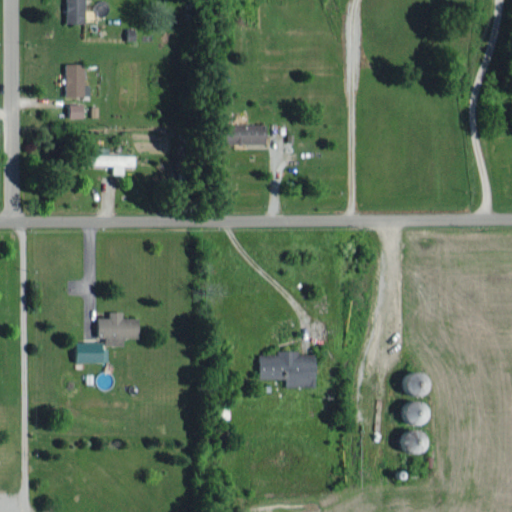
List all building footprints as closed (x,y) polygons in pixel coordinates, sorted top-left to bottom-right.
[(62,0),(62,23),(81,22),(81,0),(62,0)] [(61,95),(80,95),(80,63),(61,62),(61,95)] [(78,117),(78,103),(64,104),(65,117),(78,117)] [(260,123),(220,124),(221,143),(261,142),(260,123)] [(105,154),(105,147),(93,147),(93,154),(81,153),(80,164),(109,165),(109,173),(120,173),(120,165),(132,165),(132,155),(105,154)] [(120,344),(120,337),(135,337),(134,317),(119,317),(118,311),(104,311),(105,317),(93,317),(93,337),(99,337),(100,344),(120,344)] [(102,341),(71,341),(71,362),(103,361),(102,341)] [(254,378),(282,377),(282,387),(311,386),(310,353),(295,353),(295,349),(272,350),(272,354),(254,354),(254,378)] [(422,372),(397,371),(397,394),(421,394),(422,372)] [(397,421),(421,420),(420,400),(397,400),(397,421)] [(419,451),(419,429),(394,430),(394,451),(419,451)]
